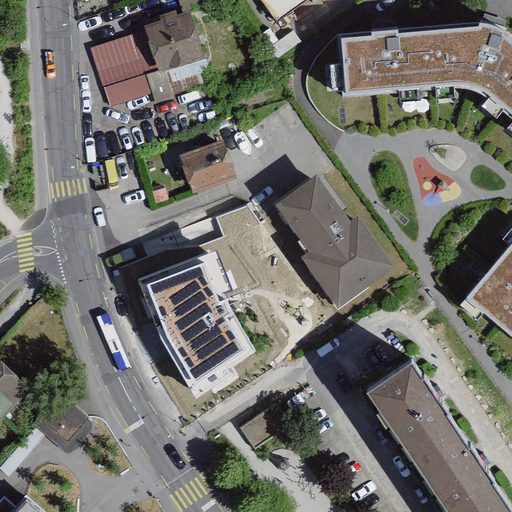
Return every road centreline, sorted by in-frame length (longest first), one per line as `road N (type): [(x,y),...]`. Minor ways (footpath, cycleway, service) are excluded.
road 1 (tertiary): [(78,248),(123,387),(207,511)]
road 2 (tertiary): [(53,0),(78,248)]
